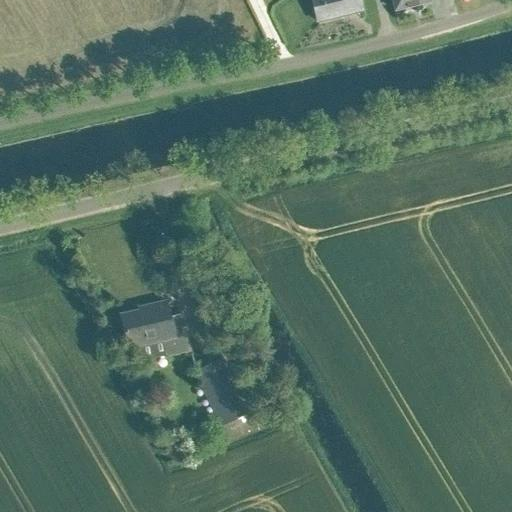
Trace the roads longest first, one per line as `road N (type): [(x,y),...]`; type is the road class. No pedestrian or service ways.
road 1 (unclassified): [(0,125),(361,46),(511,2)]
road 2 (unclassified): [(0,224),(511,102)]
